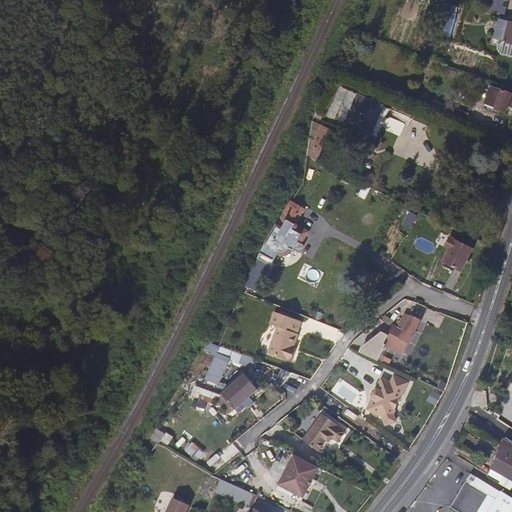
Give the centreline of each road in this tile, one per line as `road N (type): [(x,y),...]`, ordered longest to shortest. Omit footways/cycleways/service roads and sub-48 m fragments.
road 1 (secondary): [(384,507),(457,407),(496,292)]
road 2 (secondary): [(496,292),(442,418),(384,507)]
